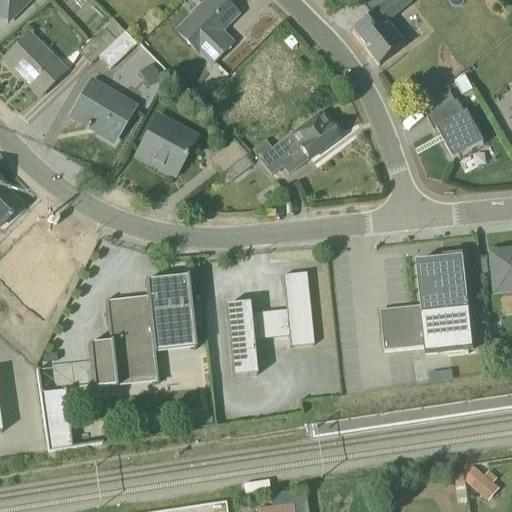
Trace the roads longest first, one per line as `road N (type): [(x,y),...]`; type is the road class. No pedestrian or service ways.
road 1 (residential): [(405,223),(243,238),(161,236),(74,202),(0,136)]
road 2 (residential): [(405,223),(389,144),(364,94),(344,61),(284,0)]
